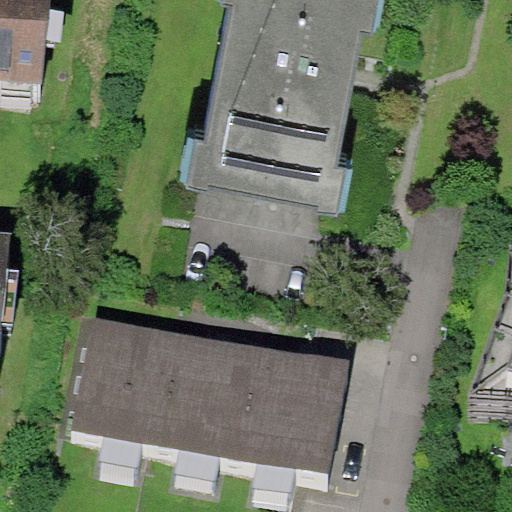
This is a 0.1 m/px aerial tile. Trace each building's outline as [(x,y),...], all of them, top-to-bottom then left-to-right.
[(0,0),(0,83),(44,89),(55,0),(0,0)] [(228,0),(207,127),(194,126),(187,173),(205,177),(208,166),(318,189),(318,198),(339,202),(348,153),(334,149),(357,16),(369,18),(372,0),(228,0)] [(0,246),(0,360),(8,361),(22,249),(0,246)] [(511,276),(507,275),(494,350),(463,432),(511,433),(511,276)] [(344,386),(89,334),(67,448),(323,502),(344,386)]
